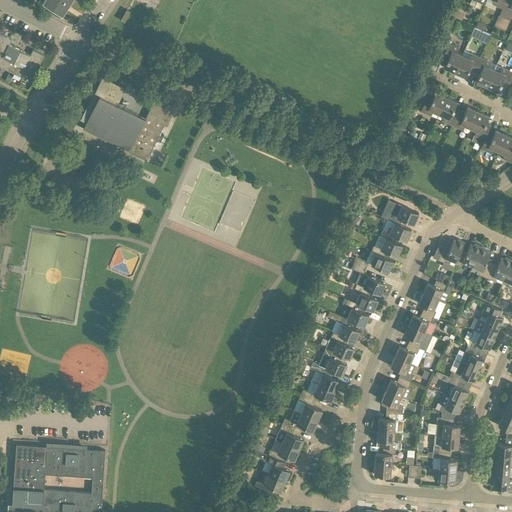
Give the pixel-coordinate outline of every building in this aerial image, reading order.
[(43,0),(62,12),(67,5),(70,0),(43,0)] [(493,0),(492,4),(502,8),(505,0),(493,0)] [(511,0),(505,0),(502,8),(511,12),(511,0)] [(124,23),(122,27),(131,34),(134,30),(124,23)] [(491,33),(484,30),(483,30),(479,39),(487,42),(491,33)] [(0,62),(0,63),(9,45),(12,40),(0,34),(0,62)] [(454,72),(462,55),(456,53),(458,48),(448,44),(443,55),(448,58),(444,67),(454,72)] [(0,67),(9,72),(20,50),(9,45),(0,63),(0,62),(0,67)] [(20,77),(22,74),(21,73),(30,55),(20,50),(9,72),(20,77)] [(33,50),(30,55),(21,73),(22,74),(33,79),(45,56),(33,50)] [(475,70),(480,58),(470,53),(468,58),(462,55),(454,72),(465,77),(470,67),(475,70)] [(487,87),(494,70),(488,67),(490,63),(480,58),(475,70),(480,72),(476,82),(487,87)] [(500,72),(494,70),(487,87),(497,91),(502,82),(507,84),(511,72),(502,68),(500,72)] [(89,105),(94,107),(158,138),(164,126),(166,127),(174,112),(153,102),(145,118),(118,105),(125,89),(102,78),(89,105)] [(433,111),(438,114),(446,97),(435,92),(431,102),(425,99),(420,111),(431,116),(433,111)] [(446,97),(438,114),(444,116),(442,121),(452,125),(457,114),(452,112),(457,102),(446,97)] [(457,114),(452,125),(463,130),(465,126),(470,128),(478,111),(467,106),(463,116),(457,114)] [(147,160),(158,138),(94,107),(83,129),(134,153),(135,152),(148,158),(147,160)] [(478,111),(470,128),(476,131),(474,135),(484,140),(486,137),(490,128),(485,126),(489,116),(478,111)] [(491,140),(486,137),(484,140),(480,149),(491,153),(493,149),(498,151),(506,135),(495,130),(491,140)] [(415,139),(418,134),(411,131),(408,136),(415,139)] [(424,142),(427,135),(421,133),(418,140),(424,142)] [(511,137),(506,135),(498,151),(504,154),(502,158),(511,162),(511,137)] [(400,225),(402,219),(414,224),(418,213),(395,203),(387,219),(394,222),(400,225)] [(392,241),(395,236),(406,241),(411,230),(400,225),(394,222),(392,228),(389,227),(387,232),(383,230),(380,236),(385,238),(392,241)] [(383,257),(386,251),(397,256),(402,245),(392,241),(385,238),(380,248),(368,243),(365,249),(371,251),(376,253),(383,257)] [(450,260),(455,262),(460,252),(464,242),(458,239),(457,241),(453,239),(449,250),(443,248),(438,260),(448,264),(450,260)] [(465,254),(460,252),(455,262),(455,264),(460,266),(462,262),(472,267),(481,247),(474,244),(474,245),(470,244),(465,254)] [(486,278),(491,266),(486,263),(490,253),(487,251),(487,249),(481,247),(472,267),(478,269),(476,273),(486,278)] [(376,253),(371,264),(388,272),(393,261),(383,257),(376,253)] [(353,263),(366,268),(368,263),(356,257),(355,259),(354,262),(353,263)] [(491,266),(486,278),(495,282),(497,278),(503,280),(511,260),(505,257),(504,259),(501,257),(496,268),(491,266)] [(511,260),(503,280),(508,283),(507,287),(511,289),(511,260)] [(366,268),(353,263),(351,267),(351,268),(363,274),(366,268)] [(440,275),(438,274),(436,279),(439,280),(438,281),(445,284),(449,276),(441,273),(440,275)] [(385,283),(368,276),(363,286),(363,287),(369,289),(380,294),(385,283)] [(423,293),(438,300),(442,290),(445,291),(447,285),(436,280),(433,286),(427,283),(423,293)] [(366,295),(369,289),(363,287),(363,286),(356,283),(354,289),(361,292),(356,303),(360,305),(373,311),(378,300),(366,295)] [(438,300),(423,293),(418,303),(424,306),(422,312),(433,317),(436,311),(433,310),(438,300)] [(493,302),(495,296),(488,293),(485,299),(493,302)] [(357,310),(360,305),(356,303),(347,299),(345,305),(351,308),(347,319),(364,326),(369,315),(357,310)] [(478,319),(498,328),(503,317),(499,316),(502,310),(485,303),(481,313),(487,316),(485,322),(478,319)] [(340,322),(342,317),(330,311),(327,317),(340,322)] [(433,317),(422,312),(419,317),(413,314),(409,325),(424,331),(428,321),(431,322),(433,317)] [(494,339),(498,328),(478,319),(474,330),(480,333),(494,339)] [(360,331),(342,323),(338,334),(345,337),(345,338),(355,342),(360,331)] [(408,343),(419,348),(425,351),(432,335),(424,331),(409,325),(404,335),(410,338),(408,343)] [(338,354),(349,359),(355,349),(343,343),(345,338),(345,337),(338,334),(333,332),(325,348),(338,354)] [(494,339),(480,333),(475,343),(473,342),(470,347),(470,348),(483,353),(485,348),(489,349),(494,339)] [(419,348),(408,343),(405,349),(399,346),(395,356),(410,363),(414,353),(417,354),(419,348)] [(459,362),(466,365),(479,371),(484,360),(481,358),(483,353),(470,348),(470,347),(467,346),(459,362)] [(335,359),(338,354),(325,348),(318,364),(312,362),(331,370),(342,375),(347,364),(335,359)] [(300,358),(295,356),(293,361),(292,362),(299,365),(301,358),(300,358)] [(410,363),(395,356),(390,366),(401,371),(399,377),(410,382),(413,376),(405,373),(410,363)] [(479,371),(466,365),(459,362),(454,360),(449,370),(452,371),(450,377),(466,384),(469,379),(475,381),(479,371)] [(311,381),(335,391),(340,381),(328,376),(331,370),(312,362),(310,368),(316,370),(311,381)] [(408,387),(410,382),(399,377),(396,382),(390,379),(386,390),(401,396),(405,386),(408,387)] [(449,396),(463,402),(468,391),(464,390),(466,384),(450,377),(447,382),(454,385),(449,396)] [(287,387),(290,382),(283,379),(281,384),(287,387)] [(301,394),(313,400),(315,395),(330,401),(335,391),(311,381),(307,391),(303,389),(301,394)] [(401,396),(386,390),(381,400),(383,401),(381,405),(386,407),(386,413),(398,414),(403,414),(404,404),(399,402),(401,396)] [(442,393),(438,402),(445,405),(448,396),(442,393)] [(311,405),(313,400),(301,394),(298,400),(294,410),(293,410),(317,421),(322,410),(311,405)] [(463,402),(449,396),(445,406),(442,405),(440,411),(442,412),(441,418),(454,419),(459,413),(463,402)] [(511,407),(505,405),(502,412),(504,413),(502,416),(511,420),(511,407)] [(294,429),(297,424),(313,431),(317,421),(293,410),(289,420),(284,418),(282,424),(294,429)] [(378,429),(394,430),(395,420),(398,420),(398,414),(386,413),(385,419),(379,418),(378,429)] [(511,420),(502,416),(498,425),(511,432),(511,437),(511,438),(511,420)] [(442,434),(442,435),(459,437),(460,425),(453,425),(454,419),(441,418),(436,417),(435,434),(442,434)] [(303,440),(292,434),(294,429),(282,424),(275,439),(282,442),(299,450),(303,440)] [(394,430),(378,429),(377,440),(383,441),(383,447),(395,448),(400,448),(401,431),(394,430)] [(442,435),(435,434),(433,451),(450,453),(451,447),(458,448),(459,437),(442,435)] [(496,454),(511,455),(511,438),(510,445),(497,444),(496,454)] [(268,455),(281,460),(283,455),(294,460),(299,450),(282,442),(277,452),(271,449),(268,455)] [(46,465),(45,474),(67,475),(68,460),(66,460),(67,448),(16,444),(15,463),(46,465)] [(395,448),(383,447),(382,453),(376,452),(375,463),(391,465),(392,454),(395,454),(395,448)] [(92,477),(91,493),(98,493),(98,499),(102,499),(105,450),(67,448),(66,460),(68,460),(67,475),(92,477)] [(281,460),(268,455),(257,450),(254,449),(253,453),(252,454),(272,463),(268,473),(285,481),(290,471),(283,468),(285,462),(281,460)] [(440,458),(439,469),(456,471),(457,460),(450,459),(450,453),(433,451),(432,451),(431,457),(437,458),(440,458)] [(511,455),(496,454),(496,458),(494,458),(493,465),(509,467),(511,467),(511,455)] [(15,463),(11,511),(42,511),(44,490),(45,474),(46,465),(15,463)] [(391,465),(375,463),(374,475),(390,476),(391,465)] [(509,467),(493,465),(492,473),(495,473),(494,477),(508,478),(509,467)] [(456,471),(439,469),(438,481),(455,482),(456,471)] [(257,481),(254,486),(267,492),(269,486),(280,491),(285,481),(268,473),(263,484),(257,481)] [(508,478),(494,477),(493,487),(511,489),(511,478),(508,478)] [(91,493),(44,490),(42,511),(100,511),(102,499),(98,499),(98,493),(91,493)]
